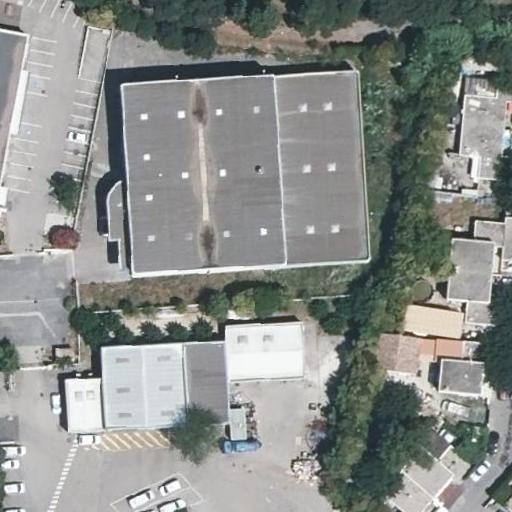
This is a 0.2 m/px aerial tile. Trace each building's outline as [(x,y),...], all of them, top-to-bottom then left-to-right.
[(22,74),(29,37),(0,31),(0,223),(2,220),(3,208),(0,207),(0,190),(2,190),(11,134),(22,74)] [(31,76),(22,74),(11,134),(20,136),(31,76)] [(370,263),(359,76),(122,88),(127,198),(117,198),(113,199),(110,202),(109,207),(111,210),(115,212),(117,241),(129,241),(131,271),(132,276),(370,263)] [(506,102),(511,102),(511,84),(498,83),(497,98),(465,95),(463,127),(504,130),(506,102)] [(504,130),(463,127),(460,155),(480,158),(479,177),(510,180),(511,157),(502,156),(504,130)] [(0,190),(0,207),(3,208),(5,209),(8,191),(2,190),(0,190)] [(511,218),(506,218),(505,224),(503,247),(502,260),(511,260),(511,218)] [(495,246),(503,247),(505,224),(476,221),(474,241),(452,239),(449,269),(492,273),(495,246)] [(119,272),(131,271),(129,241),(117,241),(119,272)] [(492,273),(449,269),(446,299),(467,302),(465,323),(497,325),(498,302),(489,301),(492,273)] [(229,323),(230,341),(231,381),(308,379),(307,321),(229,323)] [(373,365),(413,370),(416,339),(376,335),(373,365)] [(186,343),(190,425),(233,423),(231,381),(230,341),(186,343)] [(493,366),(496,343),(464,341),(462,361),(441,360),(438,392),(480,395),(483,366),(493,366)] [(190,425),(186,343),(104,348),(106,379),(108,430),(190,425)] [(81,346),(64,347),(65,360),(81,359),(81,346)] [(106,379),(67,381),(69,432),(108,430),(106,379)] [(432,433),(423,445),(436,455),(445,443),(432,433)] [(401,471),(433,499),(452,478),(459,484),(474,466),(452,446),(437,461),(422,448),(401,471)] [(403,511),(421,511),(433,499),(401,471),(383,492),(403,511)]
